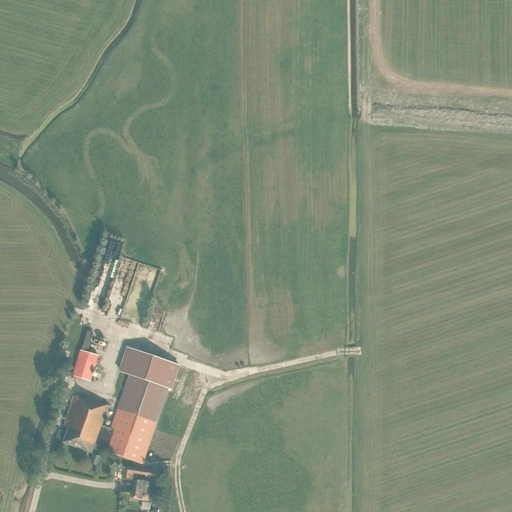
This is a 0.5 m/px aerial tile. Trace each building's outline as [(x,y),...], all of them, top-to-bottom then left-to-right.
[(148,309),(161,269),(128,259),(125,270),(117,268),(110,290),(119,293),(115,304),(127,307),(126,310),(129,310),(131,304),(148,309)] [(129,375),(110,429),(101,426),(108,406),(86,398),(85,400),(74,396),(64,426),(68,427),(63,443),(91,453),(94,445),(104,449),(103,451),(142,464),(169,389),(171,390),(180,366),(126,347),(118,371),(129,375)] [(67,364),(72,366),(78,348),(72,347),(67,364)] [(73,376),(94,382),(96,379),(91,377),(98,356),(80,351),(73,376)] [(130,479),(130,480),(134,481),(132,499),(148,501),(150,485),(156,485),(158,471),(156,471),(125,467),(123,478),(130,479)]
